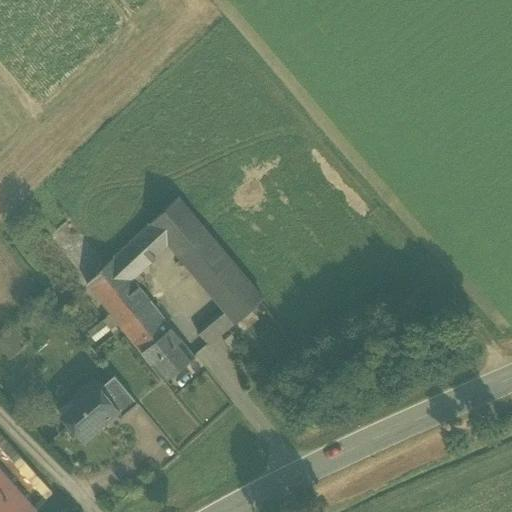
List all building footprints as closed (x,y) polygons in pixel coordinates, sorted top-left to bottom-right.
[(172,382),(279,294),(188,184),(81,272),(172,382)] [(94,340),(115,324),(108,314),(87,330),(94,340)] [(0,349),(9,357),(23,341),(8,328),(0,336),(0,349)] [(114,377),(100,389),(120,413),(118,414),(121,416),(136,404),(114,377)] [(60,415),(83,443),(118,414),(120,413),(100,389),(92,380),(69,398),(73,403),(60,415)] [(0,429),(0,511),(32,511),(57,490),(0,429)]
